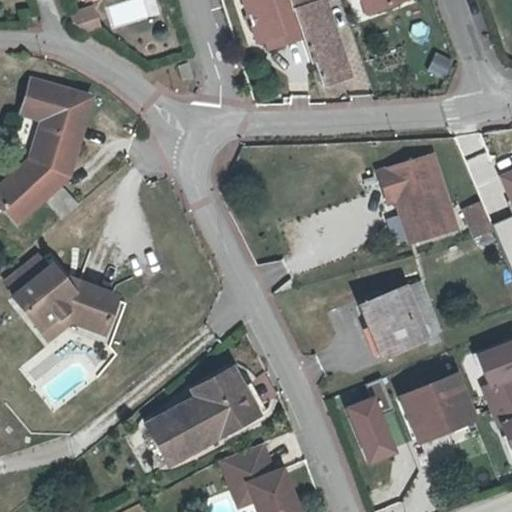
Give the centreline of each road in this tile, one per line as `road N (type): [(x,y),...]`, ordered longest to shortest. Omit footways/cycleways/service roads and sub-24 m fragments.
road 1 (residential): [(202,139),(195,182),(292,377),(346,511)]
road 2 (residential): [(511,102),(408,118),(226,127)]
road 3 (residential): [(202,139),(74,45),(0,39)]
road 4 (residential): [(226,127),(220,77),(195,0)]
